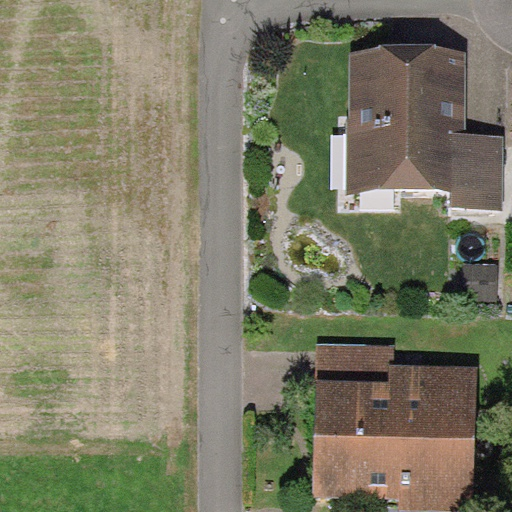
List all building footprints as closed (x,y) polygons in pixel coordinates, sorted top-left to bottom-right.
[(466,54),(351,53),(349,193),(451,194),(452,135),(465,136),(466,120),(466,54)] [(465,136),(452,135),(451,194),(450,210),(503,211),(504,137),(465,136)] [(490,265),(464,266),(465,299),(491,298),(490,265)] [(317,345),(316,384),(390,386),(390,367),(396,367),(397,346),(317,345)] [(396,367),(390,367),(390,386),(316,384),(315,500),(393,501),(401,501),(401,511),(478,511),(479,368),(396,367)]
